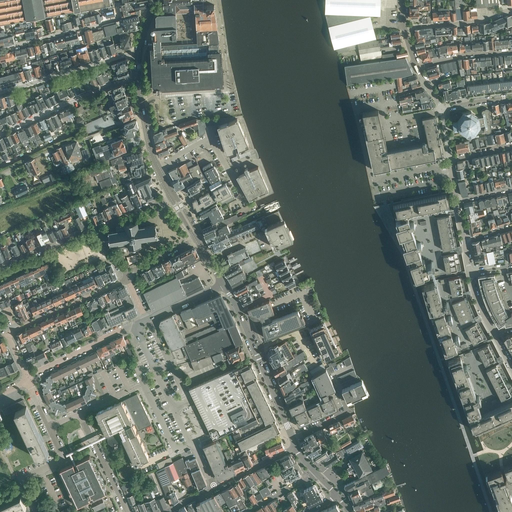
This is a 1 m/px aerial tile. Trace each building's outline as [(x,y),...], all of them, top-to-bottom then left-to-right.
[(90,9),(93,8),(108,5),(108,8),(112,7),(113,7),(113,6),(114,6),(114,5),(113,4),(112,4),(111,4),(110,0),(0,0),(0,25),(22,21),(22,22),(22,21),(24,21),(23,21),(83,10),(88,9),(90,9)] [(137,2),(137,0),(125,2),(115,4),(117,18),(131,14),(139,13),(140,11),(140,9),(139,7),(138,7),(137,3),(137,2)] [(164,0),(164,2),(163,2),(164,8),(165,8),(165,13),(158,14),(156,15),(157,21),(156,21),(157,27),(154,27),(153,27),(152,28),(152,29),(152,38),(153,38),(154,38),(154,40),(154,48),(152,48),(154,88),(157,88),(157,91),(166,91),(166,87),(217,84),(217,85),(220,85),(220,84),(223,84),(221,51),(219,51),(219,42),(218,28),(215,11),(214,5),(207,5),(207,6),(204,6),(203,0),(164,0)] [(337,48),(358,43),(376,39),(375,33),(370,15),(380,16),(380,7),(381,1),(380,0),(325,0),(325,14),(334,49),(337,48)] [(456,10),(456,13),(456,19),(463,19),(463,10),(463,6),(462,1),(462,0),(454,0),(455,0),(455,6),(456,10)] [(110,11),(105,12),(106,18),(116,16),(114,10),(112,10),(111,7),(109,8),(110,11)] [(100,13),(95,14),(97,23),(102,22),(101,19),(103,19),(102,16),(100,16),(100,13)] [(431,22),(431,13),(429,13),(429,14),(427,15),(427,16),(425,17),(422,17),(422,23),(431,22)] [(102,25),(102,26),(103,29),(105,36),(129,30),(129,31),(134,33),(137,29),(137,28),(138,28),(137,22),(140,21),(138,16),(123,20),(102,25)] [(69,30),(67,23),(64,23),(63,18),(60,19),(63,31),(69,30)] [(501,27),(498,19),(491,23),(494,30),(501,27)] [(2,32),(5,46),(10,44),(8,37),(6,37),(4,30),(5,30),(4,25),(0,25),(2,32)] [(16,30),(17,36),(25,34),(23,26),(18,27),(18,30),(16,30)] [(103,29),(102,26),(101,27),(98,28),(98,31),(93,32),(95,41),(105,38),(105,36),(103,29)] [(436,36),(453,34),(453,33),(451,33),(451,27),(435,28),(436,35),(436,36)] [(34,30),(36,38),(42,36),(41,32),(42,31),(42,28),(40,28),(34,30)] [(416,37),(429,35),(433,35),(432,28),(414,30),(416,37)] [(85,31),(86,35),(88,43),(95,41),(92,30),(85,31)] [(115,44),(117,50),(118,52),(128,49),(127,47),(132,46),(129,36),(120,39),(121,43),(120,43),(117,34),(112,35),(114,45),(115,44)] [(64,37),(55,40),(56,45),(57,48),(66,46),(64,37)] [(443,55),(438,37),(436,38),(438,47),(434,48),(435,51),(433,52),(434,57),(438,56),(443,55)] [(440,37),(438,37),(443,55),(448,54),(446,45),(443,46),(441,41),(442,41),(441,37),(440,37)] [(379,40),(380,48),(389,46),(389,42),(392,42),(392,45),(401,43),(400,38),(388,40),(388,39),(379,40)] [(359,49),(360,55),(361,61),(382,57),(380,48),(379,40),(376,41),(376,39),(358,43),(359,49)] [(97,43),(101,57),(106,55),(107,54),(105,46),(101,48),(99,42),(97,43)] [(338,53),(359,49),(358,43),(337,48),(338,53)] [(106,46),(109,55),(117,52),(114,44),(106,46)] [(91,60),(88,52),(86,46),(77,49),(81,63),(91,60)] [(99,48),(88,52),(91,60),(101,57),(99,48)] [(24,62),(21,49),(15,51),(17,59),(21,58),(22,61),(18,62),(19,65),(24,64),(24,62)] [(80,63),(77,54),(74,55),(72,50),(69,51),(73,65),(80,63)] [(63,52),(64,56),(68,67),(73,65),(71,57),(69,58),(67,51),(63,52)] [(429,52),(421,54),(423,60),(424,61),(431,58),(430,54),(429,54),(429,52)] [(58,54),(50,56),(55,71),(61,69),(59,60),(58,54)] [(346,58),(346,60),(347,62),(347,65),(361,62),(361,61),(360,55),(346,58)] [(47,73),(55,71),(50,56),(47,57),(44,58),(43,59),(47,73)] [(68,67),(64,56),(61,56),(62,60),(60,61),(62,69),(68,67)] [(396,59),(383,60),(345,66),(346,79),(347,82),(347,84),(403,76),(413,74),(406,57),(396,59)] [(43,59),(35,61),(37,66),(40,65),(42,74),(47,73),(43,59)] [(114,71),(116,70),(126,67),(128,66),(128,65),(129,65),(128,62),(127,62),(127,61),(126,60),(112,64),(113,67),(114,71)] [(37,66),(35,61),(32,62),(36,76),(42,74),(40,65),(37,66)] [(442,73),(452,71),(453,74),(459,73),(456,61),(440,64),(442,73)] [(22,65),(23,71),(26,79),(31,78),(32,77),(30,71),(33,70),(32,64),(25,66),(25,64),(22,65)] [(428,74),(429,78),(440,75),(437,65),(427,68),(428,73),(428,74)] [(19,66),(17,67),(21,81),(26,79),(23,71),(20,71),(19,66)] [(126,67),(116,70),(117,74),(115,74),(115,75),(116,76),(115,76),(116,77),(116,79),(119,78),(129,75),(129,74),(130,73),(129,71),(128,71),(128,70),(126,67)] [(9,69),(7,70),(11,84),(16,82),(13,74),(10,74),(9,69)] [(95,76),(99,85),(105,82),(99,69),(96,70),(98,75),(95,76)] [(86,75),(83,77),(84,79),(82,80),(82,82),(83,82),(83,84),(86,90),(91,88),(86,75)] [(404,81),(405,84),(418,80),(416,76),(415,75),(408,77),(409,80),(404,81)] [(87,77),(88,78),(92,88),(98,85),(94,76),(90,77),(90,76),(87,77)] [(74,80),(77,84),(80,92),(85,90),(82,82),(79,84),(76,79),(74,80)] [(451,88),(443,90),(444,94),(445,98),(447,99),(453,98),(460,97),(461,96),(461,97),(467,95),(465,88),(465,85),(465,84),(464,80),(456,81),(457,87),(453,88),(452,88),(451,88)] [(442,91),(443,90),(451,88),(452,88),(449,81),(438,84),(438,85),(438,87),(439,87),(440,90),(442,91)] [(74,95),(71,87),(69,82),(66,83),(69,88),(66,89),(69,97),(74,95)] [(77,84),(71,87),(74,95),(80,92),(77,84)] [(112,101),(126,95),(126,94),(124,90),(125,90),(125,89),(124,86),(123,86),(122,85),(119,86),(118,86),(114,88),(114,87),(108,90),(108,89),(97,94),(100,100),(106,98),(107,95),(106,94),(109,93),(110,93),(109,94),(109,95),(112,101)] [(60,86),(58,87),(63,100),(68,97),(65,89),(62,90),(60,86)] [(63,100),(58,87),(52,89),(58,102),(63,100)] [(47,88),(45,89),(52,105),(57,102),(54,95),(51,96),(49,91),(48,91),(48,89),(47,88)] [(52,105),(45,89),(43,90),(44,93),(46,98),(44,99),(47,107),(52,105)] [(414,103),(419,102),(432,99),(424,89),(423,89),(411,92),(413,101),(414,103)] [(400,104),(413,101),(411,92),(399,96),(400,104)] [(11,94),(4,96),(7,106),(8,108),(11,107),(10,105),(14,104),(11,94)] [(35,97),(41,110),(46,107),(41,94),(35,97)] [(126,95),(112,101),(111,101),(113,105),(110,107),(111,109),(107,111),(108,113),(128,104),(129,104),(130,103),(129,101),(128,101),(127,101),(126,100),(128,99),(126,95)] [(32,98),(29,99),(35,112),(40,110),(37,102),(34,103),(32,98)] [(35,112),(29,99),(27,100),(29,105),(27,107),(30,114),(35,112)] [(432,99),(419,102),(420,106),(419,106),(419,108),(418,108),(418,109),(434,106),(435,106),(432,100),(432,99)] [(21,103),(19,104),(24,117),(29,115),(26,107),(23,108),(21,103)] [(504,113),(506,118),(507,125),(510,125),(505,103),(503,104),(501,104),(500,104),(502,113),(504,113)] [(24,117),(19,104),(16,105),(19,110),(16,111),(20,119),(24,117)] [(80,106),(78,107),(73,110),(75,115),(90,109),(89,108),(84,109),(82,107),(81,105),(80,106)] [(133,111),(130,105),(122,109),(118,111),(117,110),(112,113),(113,116),(119,113),(120,116),(119,117),(121,122),(135,116),(134,115),(135,114),(135,113),(135,112),(133,111)] [(13,107),(8,109),(14,122),(19,120),(15,112),(12,113),(12,112),(15,111),(13,107)] [(70,107),(64,110),(70,123),(72,122),(70,117),(74,116),(70,107)] [(458,122),(459,130),(460,131),(461,132),(464,134),(466,135),(467,136),(468,136),(469,136),(470,136),(472,135),(473,135),(475,135),(476,135),(475,134),(476,133),(477,132),(478,131),(477,131),(478,130),(479,130),(479,129),(480,127),(481,127),(481,126),(485,126),(485,127),(484,128),(484,129),(484,130),(485,132),(486,133),(487,133),(488,133),(489,133),(490,132),(491,131),(491,130),(491,129),(491,128),(491,127),(490,126),(491,125),(490,124),(491,124),(492,122),(492,119),(492,117),(490,114),(490,112),(490,111),(489,110),(489,109),(488,108),(487,109),(485,109),(484,110),(483,110),(482,110),(482,111),(482,113),(482,115),(483,116),(484,117),(479,118),(478,117),(477,116),(474,114),(472,113),(471,113),(471,112),(470,112),(471,112),(469,112),(465,113),(463,113),(462,113),(463,114),(458,122)] [(14,122),(8,109),(6,110),(8,115),(5,116),(9,124),(14,122)] [(70,123),(64,110),(58,113),(62,121),(65,119),(67,125),(68,127),(71,126),(70,123)] [(422,119),(423,123),(424,123),(428,143),(425,144),(425,142),(422,143),(423,144),(387,151),(387,149),(382,127),(381,123),(378,110),(362,112),(366,126),(367,126),(368,130),(367,131),(375,168),(441,155),(438,143),(440,142),(439,138),(437,138),(437,135),(438,135),(438,131),(436,131),(435,128),(437,128),(436,124),(434,124),(434,121),(436,121),(435,117),(433,117),(422,119)] [(55,126),(56,129),(57,131),(60,129),(59,126),(62,125),(57,114),(51,116),(55,126)] [(56,129),(55,126),(51,116),(45,119),(48,126),(47,126),(48,129),(49,128),(50,131),(56,129)] [(187,127),(193,125),(194,130),(198,129),(199,137),(205,134),(204,125),(218,124),(218,118),(198,120),(198,118),(180,124),(181,129),(185,128),(187,128),(187,127)] [(44,119),(36,123),(39,131),(45,128),(47,133),(43,135),(45,141),(52,138),(48,129),(47,126),(44,119)] [(241,150),(241,149),(249,145),(245,136),(237,119),(229,122),(227,123),(218,126),(227,153),(236,151),(236,152),(238,152),(238,153),(241,152),(240,151),(241,150)] [(123,133),(125,138),(135,134),(134,131),(136,130),(136,128),(138,127),(139,127),(138,127),(137,121),(137,120),(136,120),(136,121),(125,125),(127,131),(123,133)] [(36,123),(30,125),(37,141),(39,140),(38,139),(37,137),(38,136),(36,133),(40,131),(39,131),(36,123)] [(37,141),(30,125),(24,128),(30,141),(34,140),(35,141),(35,142),(36,145),(38,144),(37,141)] [(156,143),(164,140),(179,134),(179,133),(177,129),(175,130),(173,126),(166,128),(162,130),(154,133),(153,135),(154,138),(155,143),(156,143)] [(24,128),(20,130),(27,145),(28,144),(29,144),(27,140),(29,139),(24,128)] [(27,145),(20,130),(16,132),(21,141),(22,140),(23,141),(25,146),(27,145)] [(15,132),(10,135),(17,151),(19,155),(21,154),(16,142),(19,141),(15,132)] [(180,132),(179,133),(179,134),(180,134),(177,135),(183,145),(187,142),(182,133),(180,132)] [(487,136),(489,145),(496,143),(495,134),(487,136)] [(17,151),(10,135),(4,137),(8,146),(11,144),(13,149),(16,156),(19,155),(17,151)] [(93,148),(99,163),(123,154),(122,152),(126,150),(125,146),(124,143),(122,139),(101,147),(101,145),(93,148)] [(164,140),(156,143),(156,146),(157,150),(167,146),(164,140)] [(65,165),(69,172),(70,171),(72,170),(73,169),(75,168),(70,162),(71,161),(71,162),(82,158),(77,142),(66,146),(69,157),(68,158),(66,155),(65,156),(61,147),(57,149),(64,165),(65,165)] [(168,148),(157,152),(158,154),(159,156),(160,157),(170,153),(175,150),(173,145),(168,148)] [(472,145),(456,148),(457,153),(470,151),(469,148),(473,147),(472,145)] [(141,150),(126,154),(110,160),(113,165),(126,160),(128,166),(130,165),(131,168),(136,167),(136,165),(144,163),(143,158),(142,155),(141,150)] [(64,166),(57,151),(53,153),(54,156),(51,157),(55,165),(60,162),(62,166),(64,166)] [(480,166),(478,158),(472,159),(473,166),(480,165),(480,166)] [(27,162),(32,172),(33,175),(40,172),(34,159),(27,162)] [(136,167),(131,168),(132,170),(134,170),(135,176),(140,175),(145,173),(144,172),(146,171),(144,163),(136,165),(136,167)] [(177,167),(169,171),(174,181),(189,173),(191,172),(189,168),(187,163),(177,167)] [(201,178),(203,182),(206,180),(209,185),(210,187),(209,187),(210,189),(211,188),(212,190),(211,191),(213,193),(210,195),(209,192),(199,198),(201,202),(199,204),(196,199),(193,201),(194,208),(194,207),(195,207),(197,211),(202,209),(201,207),(203,205),(204,207),(214,202),(213,200),(216,199),(217,201),(220,199),(223,203),(226,202),(227,203),(235,198),(232,194),(228,188),(225,183),(223,184),(222,182),(223,182),(222,180),(221,181),(220,179),(219,175),(218,172),(216,168),(214,165),(213,166),(211,163),(203,167),(205,171),(204,173),(205,175),(200,177),(201,178)] [(198,164),(189,168),(191,172),(189,173),(192,178),(193,180),(203,175),(198,164)] [(111,178),(113,177),(111,171),(112,171),(110,167),(107,168),(107,170),(102,172),(99,165),(89,169),(91,177),(99,174),(101,181),(100,182),(102,189),(113,184),(111,178)] [(237,177),(249,199),(250,199),(258,195),(260,194),(268,190),(263,178),(262,176),(258,166),(256,167),(250,170),(249,169),(248,169),(247,168),(245,169),(246,170),(245,171),(245,172),(237,177)] [(189,184),(187,180),(189,179),(191,183),(192,182),(193,180),(192,178),(191,178),(190,176),(188,174),(173,181),(172,182),(177,190),(179,189),(189,184)] [(144,195),(147,202),(156,197),(155,192),(153,193),(151,190),(152,189),(153,189),(152,187),(151,187),(150,187),(150,188),(149,184),(153,183),(151,177),(135,184),(141,198),(142,198),(141,197),(144,195)] [(203,182),(201,178),(195,181),(195,182),(187,186),(189,190),(188,191),(188,192),(189,195),(190,194),(190,195),(203,188),(200,184),(203,182)] [(130,193),(136,190),(132,181),(130,182),(130,183),(126,184),(130,193)] [(29,188),(27,188),(26,185),(14,191),(16,197),(29,191),(28,190),(29,189),(29,188)] [(450,210),(446,192),(388,204),(414,280),(461,271),(458,253),(457,253),(456,248),(457,248),(451,215),(450,215),(449,210),(450,210)] [(127,211),(125,207),(124,207),(121,201),(120,199),(119,199),(117,194),(114,195),(123,212),(126,211),(127,211)] [(141,204),(137,194),(130,196),(135,207),(141,204)] [(121,198),(125,207),(127,211),(133,208),(134,207),(127,195),(121,198)] [(113,216),(108,203),(107,203),(104,197),(101,198),(103,204),(105,204),(106,207),(103,209),(107,218),(108,218),(109,218),(111,218),(111,217),(111,216),(113,216)] [(108,203),(113,216),(114,216),(116,215),(116,214),(117,214),(118,214),(121,213),(121,212),(115,199),(108,203)] [(77,210),(82,221),(89,218),(83,203),(75,206),(77,210)] [(199,213),(200,213),(199,215),(201,218),(202,218),(206,216),(207,217),(209,216),(213,224),(224,218),(219,210),(222,208),(221,206),(218,207),(217,204),(200,213),(199,213)] [(97,215),(99,222),(103,221),(106,219),(106,218),(103,211),(99,213),(100,214),(99,214),(96,209),(94,210),(97,215)] [(99,222),(94,210),(92,211),(94,216),(91,217),(94,224),(99,222)] [(468,222),(477,220),(477,217),(485,215),(483,210),(477,211),(475,212),(475,211),(466,213),(466,214),(468,222)] [(63,215),(65,221),(72,218),(69,212),(65,214),(64,211),(62,212),(63,215)] [(505,212),(501,214),(504,225),(510,223),(507,215),(506,215),(505,212)] [(205,235),(210,232),(241,218),(240,216),(238,217),(237,214),(221,222),(221,223),(219,224),(219,225),(217,225),(216,222),(212,224),(202,229),(205,235)] [(499,214),(497,215),(498,218),(496,219),(499,226),(504,225),(501,214),(499,214)] [(64,236),(57,223),(54,215),(53,216),(55,222),(54,222),(55,224),(56,224),(56,225),(54,226),(56,230),(54,231),(57,238),(58,238),(64,236)] [(65,221),(63,215),(57,218),(59,224),(65,221)] [(85,228),(82,221),(80,216),(74,219),(79,230),(85,228)] [(488,219),(490,228),(497,226),(494,217),(488,219)] [(276,247),(293,240),(288,228),(289,228),(285,219),(283,220),(267,227),(265,228),(267,232),(269,237),(269,236),(270,239),(274,248),(276,247)] [(477,220),(468,223),(469,232),(473,230),(480,228),(479,225),(481,225),(484,224),(483,219),(477,220)] [(256,220),(243,226),(246,233),(260,227),(259,226),(260,226),(258,221),(257,222),(256,220)] [(113,249),(121,248),(122,248),(129,247),(129,248),(134,247),(134,249),(137,249),(137,247),(141,246),(141,240),(144,240),(144,241),(145,241),(145,240),(148,239),(148,240),(149,240),(149,239),(152,239),(152,240),(153,239),(153,238),(156,238),(156,239),(157,239),(157,238),(158,237),(158,236),(157,237),(157,234),(160,233),(159,229),(156,229),(155,226),(157,226),(156,225),(155,225),(155,224),(154,224),(154,226),(151,226),(151,225),(150,225),(150,226),(147,227),(147,226),(146,226),(146,227),(143,227),(143,226),(142,227),(142,228),(138,228),(137,222),(133,223),(133,221),(130,221),(130,223),(125,224),(116,226),(117,230),(116,230),(116,231),(113,232),(113,231),(112,231),(112,232),(110,232),(109,231),(108,231),(109,233),(107,233),(107,234),(109,234),(109,237),(106,237),(107,241),(110,241),(110,244),(109,244),(109,245),(111,245),(111,246),(112,246),(112,245),(113,249)] [(43,227),(45,232),(50,241),(56,239),(52,231),(49,233),(44,224),(42,225),(43,227)] [(60,229),(64,236),(69,234),(64,225),(61,226),(62,228),(60,229)] [(210,232),(205,235),(204,235),(207,241),(208,241),(230,231),(227,225),(210,232)] [(243,226),(234,230),(239,241),(239,240),(237,237),(246,233),(243,226)] [(480,227),(480,228),(473,230),(469,232),(470,236),(481,233),(480,227)] [(239,241),(234,230),(230,231),(208,241),(209,245),(211,244),(212,246),(212,247),(212,248),(213,250),(214,251),(217,250),(224,247),(239,241)] [(21,234),(19,232),(18,233),(17,232),(16,232),(17,233),(12,235),(14,240),(16,239),(17,241),(20,239),(22,243),(24,242),(22,238),(23,238),(21,234)] [(41,234),(40,232),(36,234),(41,244),(45,242),(41,234)] [(45,232),(41,234),(45,242),(47,241),(48,242),(50,241),(45,232)] [(21,234),(23,239),(25,242),(28,249),(28,250),(30,249),(30,248),(34,247),(34,245),(33,244),(35,243),(33,239),(32,240),(30,238),(27,240),(24,233),(21,234)] [(6,244),(5,244),(7,250),(10,257),(11,257),(14,255),(14,256),(20,253),(16,244),(15,245),(14,242),(11,243),(9,237),(4,239),(6,244)] [(481,252),(481,249),(479,241),(472,243),(472,244),(473,253),(481,252)] [(26,250),(27,249),(28,249),(25,242),(18,245),(22,252),(27,250),(26,250)] [(180,254),(184,261),(185,264),(199,257),(197,253),(195,248),(193,248),(180,254)] [(223,271),(223,270),(237,264),(236,260),(248,254),(246,250),(244,252),(242,248),(217,261),(223,271)] [(474,255),(475,261),(480,260),(481,260),(482,260),(483,260),(484,259),(485,259),(484,256),(487,256),(486,253),(484,252),(482,252),(482,253),(474,255)] [(486,253),(489,264),(495,263),(493,253),(490,254),(490,252),(486,253)] [(136,254),(127,257),(130,264),(139,260),(136,254)] [(182,259),(179,254),(176,256),(175,256),(173,257),(174,257),(170,259),(171,260),(173,264),(174,266),(175,267),(174,267),(176,273),(177,273),(178,272),(180,271),(186,267),(192,264),(201,260),(199,257),(185,264),(184,261),(183,262),(182,260),(182,259)] [(237,264),(223,270),(227,277),(242,269),(240,265),(253,259),(252,256),(249,257),(239,263),(237,264)] [(166,272),(170,270),(171,271),(172,270),(174,274),(176,273),(174,267),(175,267),(174,266),(173,264),(171,260),(169,261),(168,261),(166,262),(165,262),(163,263),(162,264),(166,272)] [(284,260),(272,266),(274,272),(278,270),(287,265),(284,260)] [(48,263),(44,265),(47,273),(52,271),(48,263)] [(166,272),(162,264),(162,263),(157,266),(152,268),(156,277),(160,275),(166,272)] [(44,265),(38,268),(42,276),(47,273),(44,265)] [(95,277),(99,286),(105,284),(103,280),(106,278),(108,282),(117,278),(111,265),(99,270),(101,274),(95,277)] [(287,265),(278,270),(281,275),(290,271),(287,265)] [(38,268),(33,270),(37,278),(42,276),(38,268)] [(150,280),(151,281),(154,280),(153,278),(155,278),(151,269),(146,271),(150,280)] [(33,270),(28,272),(32,281),(35,280),(34,279),(37,279),(37,278),(33,270)] [(232,285),(242,279),(246,277),(243,270),(228,278),(228,279),(230,278),(232,285),(231,285),(232,285)] [(281,275),(277,277),(280,283),(284,281),(283,280),(292,276),(290,271),(281,275)] [(32,281),(28,272),(23,275),(27,284),(32,281)] [(144,286),(145,290),(152,286),(145,272),(141,274),(145,281),(147,280),(150,285),(147,286),(146,285),(144,286)] [(504,321),(504,323),(505,326),(511,324),(511,312),(511,313),(509,315),(507,313),(504,308),(502,303),(499,298),(497,292),(495,286),(494,279),(496,279),(494,274),(480,277),(480,280),(480,283),(479,284),(480,284),(481,287),(482,287),(484,293),(483,293),(484,296),(483,297),(484,297),(485,300),(486,300),(488,305),(487,306),(489,309),(488,309),(488,310),(489,309),(491,313),(491,312),(494,317),(493,318),(495,321),(494,321),(495,322),(496,321),(498,324),(504,321)] [(27,284),(23,275),(18,277),(21,284),(22,286),(27,284)] [(429,313),(445,357),(487,340),(478,323),(477,323),(475,318),(467,298),(466,298),(465,293),(466,293),(462,275),(421,283),(429,313)] [(292,276),(283,280),(284,281),(286,286),(295,281),(292,276)] [(18,277),(13,279),(16,286),(17,288),(19,287),(19,285),(21,284),(18,277)] [(242,279),(232,285),(234,289),(244,284),(243,282),(247,280),(246,277),(242,279)] [(89,278),(87,279),(92,288),(94,287),(94,288),(96,287),(96,286),(97,286),(94,279),(90,280),(89,278)] [(16,286),(13,279),(7,282),(11,291),(12,290),(12,291),(14,290),(13,287),(16,286)] [(87,279),(82,281),(87,291),(87,290),(88,290),(90,290),(90,289),(92,288),(87,279)] [(238,294),(252,287),(250,285),(255,282),(255,283),(258,282),(256,279),(236,289),(237,290),(236,290),(236,291),(236,292),(237,293),(238,294)] [(82,281),(77,283),(82,293),(84,292),(86,291),(87,291),(82,281)] [(11,291),(7,282),(3,284),(7,293),(11,291)] [(72,285),(73,288),(77,295),(78,295),(79,294),(80,294),(82,293),(77,283),(72,285)] [(122,286),(117,288),(118,292),(120,297),(128,293),(125,287),(122,286)] [(73,288),(68,290),(71,297),(74,296),(74,297),(76,296),(76,295),(77,295),(73,288)] [(113,291),(117,301),(119,304),(122,302),(120,297),(118,292),(117,288),(112,290),(113,291)] [(238,294),(238,295),(240,298),(241,300),(252,294),(249,289),(238,294)] [(71,297),(68,290),(63,293),(66,300),(67,299),(68,300),(69,299),(69,298),(71,297)] [(115,302),(117,301),(113,291),(111,291),(110,291),(109,292),(108,293),(111,300),(114,298),(115,302)] [(62,293),(57,295),(60,302),(62,302),(63,302),(65,301),(65,300),(66,300),(62,293)] [(103,295),(106,302),(108,301),(110,304),(112,303),(107,293),(105,294),(104,294),(103,295)] [(252,294),(241,300),(242,302),(244,305),(255,299),(252,294)] [(60,302),(57,295),(52,298),(55,305),(56,305),(57,305),(58,304),(58,303),(60,302)] [(213,319),(216,325),(218,331),(236,323),(235,323),(221,295),(195,306),(191,308),(181,312),(188,330),(213,319)] [(86,302),(90,311),(101,306),(97,297),(86,302)] [(51,298),(46,300),(49,308),(51,307),(52,307),(54,306),(55,305),(51,298)] [(36,300),(34,301),(39,312),(41,311),(42,311),(43,311),(44,310),(41,303),(38,304),(38,303),(37,303),(36,300)] [(49,308),(46,300),(41,303),(44,310),(45,310),(47,309),(47,308),(49,308)] [(262,324),(265,331),(267,337),(267,336),(268,338),(276,334),(275,333),(277,333),(278,332),(279,332),(305,322),(302,316),(302,317),(301,317),(298,310),(272,320),(269,315),(273,313),(274,313),(269,300),(261,304),(260,305),(259,304),(248,309),(249,313),(250,313),(251,315),(250,316),(251,316),(253,318),(255,319),(257,319),(259,319),(262,318),(263,319),(262,320),(262,321),(263,322),(264,322),(264,323),(262,324)] [(17,310),(24,306),(26,305),(29,304),(28,302),(23,304),(22,301),(14,304),(15,305),(15,306),(15,307),(16,307),(17,310)] [(39,312),(34,301),(32,302),(34,306),(31,307),(34,314),(35,314),(37,314),(37,313),(39,312)] [(17,310),(19,315),(26,311),(24,306),(17,310)] [(75,308),(78,316),(83,313),(80,306),(78,307),(77,307),(75,307),(75,308)] [(105,312),(104,312),(110,326),(138,314),(134,306),(126,310),(124,306),(110,312),(109,310),(105,312)] [(72,310),(70,311),(73,318),(78,316),(75,308),(74,309),(74,308),(72,309),(72,310)] [(26,311),(19,315),(20,317),(20,318),(21,319),(21,320),(22,321),(29,317),(28,314),(32,312),(31,309),(26,311)] [(73,318),(70,311),(68,311),(67,311),(66,312),(66,313),(65,313),(68,320),(73,318)] [(61,315),(59,315),(62,323),(67,320),(64,313),(63,313),(61,314),(61,315)] [(103,317),(101,318),(105,328),(109,326),(104,313),(101,314),(103,317)] [(171,351),(182,346),(185,345),(188,344),(185,338),(185,331),(184,328),(180,330),(174,318),(176,316),(175,314),(172,315),(169,317),(168,317),(165,318),(161,320),(160,320),(161,321),(160,324),(159,325),(159,326),(162,331),(164,335),(166,340),(168,344),(171,349),(171,351)] [(55,317),(54,318),(56,322),(57,325),(62,323),(59,315),(57,316),(56,316),(55,317)] [(99,318),(95,320),(100,329),(104,327),(99,318)] [(100,329),(95,320),(91,322),(93,325),(95,331),(96,331),(100,329)] [(47,323),(46,321),(40,323),(43,328),(48,326),(49,329),(52,327),(51,324),(49,322),(47,323)] [(323,323),(310,329),(313,335),(312,335),(314,339),(315,341),(315,342),(316,342),(316,343),(317,343),(317,342),(318,342),(319,345),(319,346),(318,346),(318,347),(318,348),(319,350),(321,354),(322,354),(323,353),(324,356),(323,357),(324,360),(334,356),(333,354),(339,352),(335,344),(327,327),(325,321),(322,322),(323,323)] [(44,340),(47,338),(49,338),(47,335),(44,337),(43,335),(41,332),(43,331),(40,324),(39,324),(38,324),(38,325),(35,326),(37,328),(42,339),(42,338),(43,340),(44,340)] [(187,350),(192,361),(205,356),(206,357),(220,352),(236,345),(244,342),(236,324),(218,331),(216,332),(213,333),(211,334),(208,335),(205,336),(203,337),(200,338),(197,339),(195,340),(192,342),(188,344),(185,345),(182,346),(184,351),(187,350)] [(50,329),(52,335),(60,331),(58,325),(50,329)] [(86,329),(83,330),(85,336),(92,333),(89,325),(85,326),(86,329)] [(40,339),(42,339),(37,328),(35,326),(34,327),(34,326),(32,327),(32,328),(33,331),(34,331),(36,334),(37,334),(40,339)] [(36,334),(34,331),(33,331),(32,328),(31,328),(30,328),(29,328),(29,329),(28,329),(31,336),(34,335),(35,339),(37,338),(36,334)] [(25,331),(23,332),(26,341),(27,342),(32,339),(28,330),(27,330),(26,330),(25,330),(25,331)] [(73,331),(69,333),(73,341),(77,340),(73,331)] [(26,341),(23,332),(20,333),(19,333),(18,333),(18,334),(17,335),(20,342),(24,341),(24,342),(26,341)] [(61,338),(65,345),(69,343),(65,334),(64,332),(62,333),(64,337),(61,338)] [(65,334),(69,343),(73,341),(69,333),(65,334)] [(511,340),(511,334),(507,335),(503,339),(511,354),(511,340)] [(116,339),(115,340),(119,347),(122,345),(122,346),(124,345),(120,337),(118,338),(116,338),(116,339)] [(50,345),(53,351),(63,346),(60,340),(56,342),(55,340),(53,341),(54,343),(50,345)] [(110,342),(111,343),(114,350),(116,353),(117,352),(116,348),(119,347),(115,340),(114,340),(113,340),(113,341),(110,342)] [(269,351),(267,352),(270,357),(270,359),(269,359),(271,360),(271,361),(272,361),(273,362),(272,363),(272,364),(273,364),(274,366),(275,366),(276,366),(275,366),(279,364),(278,364),(280,362),(281,365),(294,357),(285,342),(279,346),(278,344),(273,347),(271,346),(269,348),(268,349),(269,351)] [(446,361),(473,435),(511,417),(511,388),(499,364),(497,359),(489,344),(446,361)] [(102,347),(105,354),(108,353),(110,357),(111,356),(106,345),(105,346),(104,346),(103,346),(102,347)] [(191,362),(195,371),(198,369),(224,358),(227,358),(230,363),(233,361),(239,358),(245,356),(243,351),(243,350),(244,349),(243,347),(241,347),(241,346),(240,346),(239,345),(235,347),(230,348),(220,353),(220,352),(212,355),(202,358),(191,362)] [(29,347),(27,347),(30,353),(25,355),(29,362),(37,359),(33,351),(31,346),(29,347)] [(130,346),(128,347),(126,348),(131,358),(135,356),(130,346)] [(105,354),(102,347),(100,348),(99,348),(98,348),(98,349),(97,349),(101,357),(103,355),(107,364),(109,363),(105,354)] [(36,356),(39,362),(47,358),(44,352),(36,356)] [(94,352),(92,353),(96,362),(100,359),(97,352),(95,353),(94,352)] [(297,356),(273,370),(278,374),(279,374),(280,373),(281,374),(287,370),(296,364),(298,362),(300,361),(301,361),(302,360),(305,358),(304,356),(306,356),(303,352),(297,356)] [(89,356),(87,357),(91,364),(96,362),(92,353),(89,355),(89,356)] [(122,357),(124,362),(125,365),(126,365),(126,366),(130,364),(129,363),(126,357),(124,358),(123,356),(122,357)] [(85,357),(82,358),(86,366),(91,364),(87,357),(85,357)] [(80,360),(78,361),(82,368),(86,366),(82,358),(80,359),(80,360)] [(14,361),(7,365),(10,373),(18,369),(14,361)] [(76,361),(73,362),(77,370),(82,368),(78,361),(76,362),(76,361)] [(71,364),(69,365),(73,373),(77,370),(73,362),(71,363),(71,364)] [(236,436),(237,439),(236,439),(241,450),(245,448),(277,432),(280,431),(274,418),(275,417),(255,375),(257,375),(252,364),(250,365),(249,363),(247,364),(247,363),(239,367),(189,389),(211,434),(212,437),(213,439),(233,429),(234,433),(234,434),(235,433),(236,436)] [(279,382),(281,385),(296,375),(297,375),(298,375),(305,370),(306,372),(307,372),(309,371),(304,363),(291,372),(292,373),(291,374),(292,375),(291,375),(289,372),(278,379),(279,382)] [(322,363),(310,371),(313,376),(325,369),(322,363)] [(10,373),(7,365),(0,367),(0,369),(3,376),(10,373)] [(67,365),(64,367),(68,375),(73,373),(69,365),(67,366),(67,365)] [(62,369),(60,370),(63,377),(68,375),(64,367),(62,368),(62,369)] [(329,398),(311,406),(307,398),(289,405),(289,406),(292,412),(292,413),(298,426),(314,419),(314,418),(318,416),(318,417),(319,418),(318,416),(324,413),(325,415),(325,413),(331,410),(332,412),(331,411),(338,408),(338,409),(339,409),(338,408),(339,407),(337,403),(341,402),(326,369),(311,378),(320,397),(325,395),(326,396),(323,397),(324,398),(329,396),(329,398)] [(58,370),(55,371),(59,379),(63,377),(60,370),(58,371),(58,370)] [(49,376),(49,377),(52,382),(59,379),(55,371),(52,372),(53,373),(51,374),(51,375),(49,376)] [(296,375),(281,385),(280,385),(281,386),(282,388),(283,390),(283,391),(284,392),(284,393),(286,392),(287,392),(299,383),(300,383),(296,378),(298,377),(298,376),(298,375),(297,375),(296,375)] [(42,381),(41,382),(51,386),(52,384),(52,382),(49,377),(45,379),(44,382),(42,381)] [(88,388),(93,385),(94,385),(93,382),(94,382),(93,380),(94,379),(93,377),(84,380),(88,388)] [(367,393),(362,381),(342,390),(348,403),(352,401),(351,400),(355,398),(355,400),(360,398),(360,396),(367,393)] [(42,387),(44,391),(50,388),(51,388),(51,386),(41,382),(41,383),(43,384),(42,387)] [(287,400),(301,392),(308,389),(312,386),(309,382),(305,384),(304,383),(300,384),(288,394),(284,395),(287,400)] [(87,388),(86,390),(96,394),(96,393),(94,392),(95,389),(93,385),(88,388),(87,388)] [(43,397),(45,399),(53,395),(50,388),(44,391),(43,391),(44,394),(43,394),(44,396),(43,397)] [(85,392),(86,394),(88,399),(92,397),(93,394),(96,395),(96,394),(86,390),(85,392)] [(301,392),(287,400),(289,406),(289,405),(303,399),(302,396),(303,396),(301,392)] [(86,394),(79,397),(82,405),(85,404),(85,403),(87,402),(86,401),(89,400),(88,399),(86,394)] [(118,441),(119,439),(132,466),(133,466),(132,466),(141,462),(142,462),(143,462),(143,461),(148,458),(136,432),(138,431),(152,424),(137,394),(123,400),(124,400),(122,401),(97,413),(99,418),(99,419),(99,420),(99,421),(100,421),(105,430),(103,431),(105,434),(106,433),(107,434),(109,433),(109,435),(109,436),(108,436),(108,437),(108,438),(108,439),(108,440),(108,441),(108,442),(109,443),(111,444),(112,445),(114,445),(116,444),(117,443),(118,441)] [(50,406),(51,405),(56,403),(53,395),(45,399),(46,402),(47,402),(48,404),(49,403),(50,406)] [(79,397),(74,399),(77,407),(79,406),(80,406),(82,405),(79,397)] [(69,401),(62,405),(65,410),(65,411),(68,410),(68,411),(70,410),(71,411),(73,410),(69,401)] [(55,413),(56,413),(60,403),(57,402),(56,403),(51,405),(53,409),(56,410),(55,413)] [(60,403),(56,413),(57,413),(58,411),(61,412),(65,410),(62,405),(62,404),(60,403)] [(15,412),(37,459),(49,453),(48,453),(27,407),(15,412)] [(342,419),(342,420),(345,426),(346,427),(349,425),(349,426),(353,424),(356,422),(355,421),(356,421),(354,418),(352,415),(342,419)] [(338,429),(342,428),(340,424),(339,421),(328,426),(332,433),(339,430),(338,429)] [(315,432),(318,439),(320,443),(327,440),(324,434),(325,434),(323,429),(322,430),(322,429),(315,432)] [(106,433),(105,434),(65,453),(66,456),(69,454),(73,464),(74,465),(76,463),(71,453),(109,435),(109,433),(107,434),(106,433)] [(305,440),(300,442),(305,451),(319,444),(320,443),(318,439),(317,439),(314,433),(313,434),(313,433),(309,435),(304,438),(305,440)] [(345,457),(349,455),(350,457),(350,458),(351,461),(348,462),(350,466),(347,468),(350,473),(353,471),(355,475),(358,473),(360,476),(372,469),(362,451),(352,456),(351,454),(364,446),(360,439),(344,448),(345,449),(342,451),(345,457)] [(203,446),(206,452),(214,472),(217,471),(217,473),(215,474),(217,478),(218,477),(219,477),(220,478),(221,479),(223,478),(224,478),(236,473),(227,451),(224,452),(229,463),(228,464),(228,463),(226,463),(219,447),(218,447),(217,443),(216,443),(215,441),(203,446)] [(267,454),(262,457),(263,460),(268,457),(273,455),(272,453),(283,448),(284,447),(281,442),(280,441),(272,445),(272,446),(271,445),(270,446),(270,447),(265,449),(267,454)] [(319,444),(305,451),(309,455),(311,457),(313,458),(322,452),(320,449),(322,448),(321,448),(319,444)] [(239,452),(238,449),(236,450),(237,453),(240,460),(238,461),(241,470),(242,469),(242,470),(244,469),(244,468),(246,467),(239,452)] [(245,449),(239,452),(242,458),(243,458),(247,467),(249,466),(253,464),(248,455),(245,449)] [(227,451),(229,456),(236,472),(238,471),(238,472),(240,471),(240,470),(241,470),(237,461),(235,462),(232,455),(230,450),(227,451)] [(322,459),(323,462),(336,453),(335,453),(336,453),(334,450),(329,454),(326,450),(322,453),(322,452),(313,458),(317,461),(318,462),(318,461),(322,459)] [(339,452),(336,454),(323,462),(327,467),(339,459),(338,457),(341,455),(339,452)] [(278,460),(283,470),(296,464),(295,463),(295,461),(294,459),(293,458),(291,455),(289,454),(286,456),(280,459),(278,460)] [(61,470),(78,505),(77,505),(77,506),(90,500),(89,497),(93,496),(94,498),(107,492),(107,491),(106,492),(89,456),(90,456),(77,462),(77,463),(76,463),(74,465),(73,464),(60,470),(61,470)] [(157,463),(160,468),(173,462),(170,457),(157,463)] [(173,462),(173,463),(179,477),(181,477),(181,476),(188,473),(189,472),(182,458),(173,462)] [(207,485),(207,484),(196,458),(189,461),(189,459),(185,461),(188,467),(188,468),(190,467),(191,470),(192,472),(199,489),(204,487),(204,486),(206,485),(207,485)] [(171,481),(179,477),(173,463),(156,472),(162,486),(167,484),(172,482),(171,481)] [(296,464),(283,470),(282,471),(288,481),(290,480),(294,478),(297,476),(302,473),(300,469),(299,469),(298,467),(298,466),(297,464),(296,464)] [(386,465),(345,485),(345,487),(346,491),(348,491),(349,492),(367,484),(385,475),(384,475),(389,472),(386,465)] [(274,475),(272,470),(268,473),(265,467),(257,471),(264,481),(270,477),(274,475)] [(249,474),(255,485),(258,483),(259,483),(261,482),(261,481),(255,471),(249,474)] [(506,478),(504,478),(502,479),(501,478),(504,477),(501,471),(487,476),(494,493),(495,493),(497,498),(496,499),(497,498),(499,504),(498,504),(498,505),(499,504),(501,509),(500,510),(501,510),(502,511),(511,511),(511,500),(508,488),(507,488),(505,481),(507,480),(506,478)] [(188,473),(181,476),(181,477),(185,486),(191,483),(189,477),(190,477),(188,473)] [(258,488),(255,485),(249,475),(248,475),(247,475),(243,477),(249,487),(253,485),(256,490),(258,488)] [(238,480),(244,490),(248,487),(243,478),(242,477),(238,480)] [(372,483),(375,490),(384,486),(381,479),(372,483)] [(238,483),(238,484),(236,484),(234,485),(243,502),(245,501),(244,500),(245,499),(243,495),(245,494),(238,483)] [(167,484),(162,486),(166,496),(171,494),(167,484)] [(313,485),(304,490),(307,495),(306,496),(307,497),(305,498),(309,505),(323,498),(325,497),(322,492),(320,493),(318,490),(321,489),(320,489),(318,490),(315,484),(313,485)] [(367,484),(349,492),(348,493),(350,497),(352,496),(353,498),(351,498),(353,502),(352,502),(360,499),(369,495),(366,490),(369,488),(367,484)] [(233,485),(228,488),(240,510),(246,507),(245,504),(233,485)] [(221,492),(222,492),(228,505),(230,508),(229,508),(230,511),(232,510),(232,511),(235,511),(240,510),(228,488),(221,492)] [(251,501),(252,503),(252,504),(257,501),(253,494),(253,493),(251,489),(249,490),(251,494),(248,496),(251,501)] [(384,500),(384,499),(385,499),(384,498),(395,495),(393,489),(382,492),(369,497),(369,498),(360,501),(359,501),(353,503),(354,504),(353,504),(354,507),(355,506),(355,508),(372,503),(384,500)] [(175,492),(171,494),(166,496),(170,506),(178,502),(175,492)] [(217,494),(214,495),(220,504),(222,503),(224,502),(226,505),(228,505),(222,492),(220,493),(220,492),(216,494),(217,494)] [(294,502),(297,499),(292,492),(291,492),(288,493),(288,494),(286,495),(294,508),(297,506),(294,502)] [(147,494),(148,496),(150,500),(154,511),(157,511),(160,511),(155,498),(152,499),(150,493),(147,494)] [(0,504),(0,511),(13,511),(26,506),(21,495),(0,504)] [(127,497),(130,505),(136,503),(132,495),(127,497)] [(200,502),(196,504),(197,506),(197,507),(199,511),(223,511),(220,504),(214,495),(212,496),(211,496),(211,497),(208,498),(208,499),(204,500),(201,502),(200,502)] [(388,498),(389,504),(400,500),(400,499),(399,495),(388,498)] [(154,511),(150,500),(148,496),(144,497),(146,502),(145,502),(149,511),(154,511)] [(156,499),(161,509),(167,507),(163,497),(156,499)] [(91,504),(95,511),(106,507),(103,499),(91,504)] [(267,504),(270,509),(277,503),(275,500),(267,504)] [(355,508),(356,508),(356,511),(362,511),(370,510),(379,507),(386,505),(384,500),(372,503),(355,508)] [(197,511),(199,511),(197,507),(197,506),(196,504),(195,501),(186,505),(188,508),(186,509),(187,511),(197,511)] [(147,511),(144,502),(140,503),(137,504),(140,511),(147,511)] [(277,503),(270,509),(272,511),(275,511),(280,507),(277,503)]
